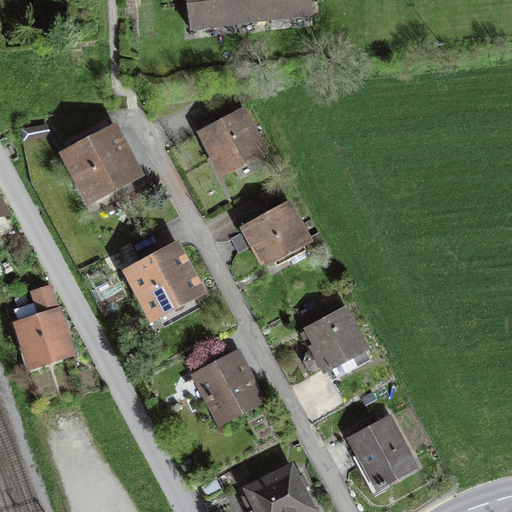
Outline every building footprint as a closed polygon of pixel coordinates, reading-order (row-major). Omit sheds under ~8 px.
[(235,24),(231,0),(181,0),(186,31),(235,24)] [(231,0),(235,24),(270,19),(267,0),(231,0)] [(267,0),(270,19),(312,14),(310,0),(267,0)] [(207,136),(224,166),(256,148),(239,118),(207,136)] [(67,156),(88,192),(131,168),(111,132),(67,156)] [(287,209),(243,233),(260,265),(305,241),(287,209)] [(133,273),(152,311),(195,290),(176,252),(133,273)] [(38,311),(17,318),(34,366),(70,354),(48,288),(32,293),(38,311)] [(342,314),(304,335),(323,370),(361,349),(342,314)] [(220,421),(259,400),(235,354),(196,374),(220,421)] [(348,439),(377,492),(416,470),(386,417),(348,439)] [(260,511),(307,511),(310,511),(293,474),(252,493),(260,511)]
